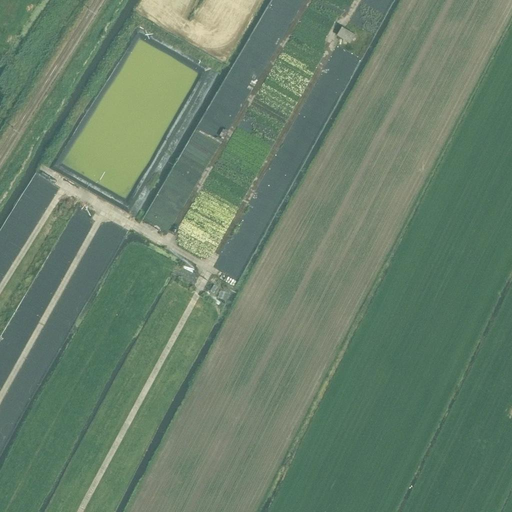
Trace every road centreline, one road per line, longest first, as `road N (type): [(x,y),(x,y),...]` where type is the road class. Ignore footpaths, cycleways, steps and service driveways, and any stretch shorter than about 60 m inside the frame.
road 1 (track): [(0,288),(64,184),(208,272)]
road 2 (track): [(81,511),(208,272)]
road 3 (track): [(0,398),(105,208)]
